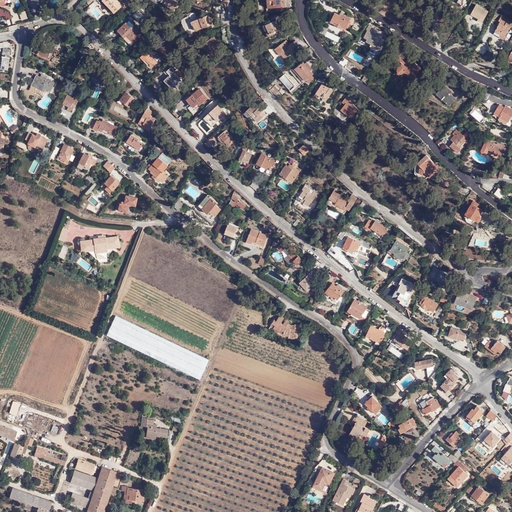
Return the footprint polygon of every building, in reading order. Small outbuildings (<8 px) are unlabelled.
[(123,5),(118,0),(103,0),(107,5),(108,4),(115,12),(123,5)] [(175,11),(181,2),(177,0),(157,0),(175,11)] [(471,14),(478,18),(479,17),(484,20),(488,12),(476,5),(471,14)] [(4,15),(6,20),(11,18),(6,6),(0,8),(0,14),(1,16),(4,15)] [(347,25),(348,22),(349,19),(346,18),(348,13),(341,9),(339,15),(334,12),(331,21),(335,23),(341,26),(346,28),(347,25)] [(14,22),(22,21),(20,13),(13,15),(14,22)] [(203,16),(197,19),(192,20),(196,30),(212,24),(208,14),(203,16)] [(495,31),(499,34),(501,32),(506,35),(511,23),(511,21),(502,15),(499,21),(500,21),(495,31)] [(132,27),(127,21),(118,30),(125,37),(127,35),(134,43),(142,34),(134,26),(132,27)] [(279,26),(277,23),(275,24),(274,21),(263,25),(268,36),(274,33),(274,31),(277,30),(277,31),(284,28),(283,24),(279,26)] [(370,29),(371,26),(368,25),(367,27),(368,28),(364,37),(367,38),(366,41),(370,43),(380,48),(384,40),(379,37),(380,34),(372,30),(370,29)] [(214,36),(205,43),(213,54),(220,49),(215,43),(218,41),(214,36)] [(286,40),(276,47),(281,54),(284,58),(296,49),(294,47),(298,44),(295,40),(290,44),(286,40)] [(37,43),(34,51),(49,58),(53,48),(49,47),(50,45),(43,42),(42,45),(37,43)] [(213,54),(205,43),(202,45),(211,56),(213,54)] [(140,56),(144,60),(146,59),(149,63),(152,66),(156,62),(146,51),(140,56)] [(6,56),(1,55),(0,62),(0,70),(6,72),(8,57),(6,56)] [(339,63),(343,65),(348,59),(344,56),(339,63)] [(130,58),(125,63),(128,67),(133,61),(130,58)] [(399,59),(396,63),(399,66),(398,67),(397,70),(397,71),(399,73),(400,73),(402,73),(403,73),(404,72),(412,78),(414,79),(415,79),(417,78),(418,77),(418,76),(418,74),(417,73),(421,68),(417,64),(411,59),(409,60),(407,59),(405,61),(403,60),(402,61),(399,59)] [(303,61),(295,67),(306,79),(309,83),(314,78),(312,75),(313,73),(311,70),(313,68),(307,61),(305,63),(303,61)] [(399,66),(396,63),(395,64),(397,66),(396,67),(396,69),(396,71),(397,73),(399,75),(400,75),(403,75),(405,74),(411,79),(412,78),(404,72),(403,73),(402,73),(400,73),(399,73),(397,71),(397,70),(398,67),(399,66)] [(100,82),(100,83),(102,84),(104,84),(105,83),(111,74),(97,66),(92,75),(99,79),(100,82)] [(169,75),(166,77),(172,84),(174,82),(175,84),(179,88),(185,83),(174,71),(175,70),(171,66),(166,71),(169,75)] [(306,79),(295,67),(294,68),(305,80),(306,79)] [(40,76),(36,74),(29,89),(42,96),(46,90),(50,92),(55,82),(47,79),(48,77),(42,74),(40,76)] [(362,79),(367,84),(371,78),(366,74),(362,79)] [(98,84),(100,83),(100,82),(99,79),(92,75),(91,78),(97,81),(98,84)] [(172,84),(166,77),(164,79),(172,87),(175,84),(174,82),(172,84)] [(478,83),(471,80),(467,87),(474,91),(478,83)] [(322,83),(315,93),(323,98),(322,99),(325,101),(333,90),(322,83)] [(281,88),(277,84),(271,90),(278,98),(279,97),(282,94),(280,91),(281,91),(280,90),(281,88)] [(452,91),(444,84),(436,93),(450,105),(455,98),(450,93),(452,91)] [(197,111),(195,108),(208,98),(199,88),(187,98),(192,104),(188,108),(194,114),(197,111)] [(130,93),(126,91),(120,99),(130,107),(136,99),(129,94),(130,93)] [(72,111),(74,108),(73,108),(75,103),(77,104),(80,97),(75,94),(73,97),(68,94),(63,103),(69,106),(67,109),(72,111)] [(347,100),(349,98),(346,96),(342,101),(345,103),(340,109),(351,118),(358,109),(351,103),(347,100)] [(252,115),(257,121),(266,113),(255,102),(244,113),(249,118),(252,115)] [(493,115),(500,104),(499,103),(494,112),(489,108),(487,111),(492,116),(493,115)] [(504,106),(500,104),(493,115),(496,118),(498,120),(505,124),(507,121),(508,121),(511,114),(511,108),(509,107),(508,109),(504,106)] [(213,108),(211,110),(217,117),(219,115),(220,114),(213,108)] [(217,117),(211,110),(205,116),(213,125),(219,120),(220,121),(223,119),(219,115),(217,117)] [(144,122),(144,123),(151,127),(156,118),(150,115),(151,114),(145,111),(140,120),(144,122)] [(98,130),(99,128),(114,135),(118,127),(103,120),(102,122),(97,119),(95,123),(92,121),(89,128),(92,130),(93,128),(98,130)] [(19,129),(16,124),(10,128),(14,132),(19,129)] [(219,135),(221,136),(226,141),(229,145),(235,139),(226,129),(219,135)] [(462,146),(461,145),(469,136),(465,133),(463,135),(459,131),(455,135),(454,134),(450,138),(453,141),(450,144),(457,151),(462,146)] [(47,139),(39,135),(38,137),(35,136),(28,132),(24,139),(28,141),(27,144),(34,147),(35,145),(42,149),(47,139)] [(140,139),(131,134),(127,141),(135,146),(135,145),(140,148),(143,143),(139,140),(140,139)] [(443,138),(438,143),(441,146),(446,141),(443,138)] [(498,156),(502,148),(486,141),(482,149),(482,150),(483,151),(484,152),(485,152),(487,151),(488,148),(495,152),(494,154),(498,156)] [(60,158),(67,162),(74,150),(70,148),(70,147),(64,144),(59,152),(60,152),(58,157),(56,158),(57,159),(60,159),(60,158)] [(82,145),(80,148),(81,149),(78,155),(81,157),(79,162),(88,167),(90,163),(91,164),(94,159),(91,157),(87,155),(85,154),(87,151),(94,156),(96,153),(82,145)] [(254,154),(256,152),(248,148),(247,151),(242,149),(241,149),(239,154),(241,155),(238,161),(247,165),(252,154),(254,154)] [(504,149),(502,148),(498,156),(494,154),(495,152),(488,148),(487,151),(485,152),(484,152),(483,151),(482,150),(482,149),(480,148),(480,151),(481,153),(483,154),(484,154),(485,154),(487,153),(500,159),(504,149)] [(275,160),(267,155),(261,152),(256,163),(261,165),(262,163),(266,166),(265,167),(270,170),(275,160)] [(418,162),(418,163),(421,165),(419,167),(419,169),(419,171),(421,173),(421,174),(424,174),(426,173),(428,176),(429,177),(434,172),(435,173),(440,169),(439,169),(440,167),(437,164),(436,165),(434,163),(426,154),(418,162)] [(150,172),(153,174),(160,180),(162,182),(169,174),(164,170),(168,165),(159,157),(152,164),(150,162),(148,165),(150,167),(149,168),(151,171),(150,172)] [(134,167),(138,171),(142,161),(138,159),(134,167)] [(106,169),(110,164),(107,161),(102,166),(106,169)] [(421,165),(418,163),(415,166),(415,173),(419,177),(426,177),(428,176),(426,173),(424,174),(421,174),(421,173),(419,171),(419,169),(419,167),(421,165)] [(114,168),(110,164),(106,169),(110,172),(114,168)] [(287,168),(288,165),(286,164),(280,173),(292,182),(297,175),(287,168)] [(299,173),(288,165),(287,168),(297,175),(299,173)] [(94,182),(96,181),(88,175),(86,177),(90,179),(89,181),(93,184),(94,182)] [(106,186),(111,190),(119,181),(112,175),(103,183),(106,186)] [(261,184),(255,179),(250,185),(256,190),(261,184)] [(93,184),(84,193),(86,195),(96,184),(94,182),(93,184)] [(304,190),(299,195),(303,198),(302,200),(308,205),(310,202),(311,202),(316,196),(312,192),(311,194),(309,192),(311,189),(305,185),(302,188),(304,190)] [(499,187),(494,193),(500,198),(505,192),(499,187)] [(349,199),(344,196),(341,200),(337,197),(339,193),(340,191),(335,188),(329,198),(336,202),(333,207),(344,214),(347,209),(349,206),(351,208),(357,197),(352,194),(349,199)] [(208,194),(199,205),(209,213),(210,211),(215,216),(222,208),(216,204),(217,203),(208,194)] [(136,198),(125,195),(124,202),(121,201),(120,203),(119,203),(117,210),(126,212),(127,206),(129,206),(130,205),(134,206),(136,198)] [(245,206),(238,198),(235,201),(237,202),(237,203),(243,209),(245,206)] [(336,202),(329,198),(326,202),(333,207),(336,202)] [(174,206),(179,210),(184,204),(179,200),(174,206)] [(477,205),(478,203),(473,200),(465,213),(466,214),(465,216),(474,222),(476,218),(478,220),(480,219),(481,217),(480,215),(483,209),(479,207),(477,205)] [(382,215),(375,210),(372,214),(379,219),(382,215)] [(383,235),(388,228),(376,220),(374,222),(370,220),(366,226),(370,230),(372,227),(383,235)] [(228,223),(225,232),(236,237),(237,233),(236,232),(237,228),(228,223)] [(251,228),(247,240),(253,242),(252,243),(263,248),(268,235),(261,232),(260,233),(256,232),(257,230),(251,228)] [(347,232),(343,229),(338,236),(341,239),(347,232)] [(349,236),(348,235),(343,247),(348,250),(348,251),(353,253),(355,249),(357,250),(361,242),(362,243),(364,239),(350,232),(349,236)] [(119,241),(114,236),(105,238),(105,237),(98,238),(93,238),(93,239),(84,240),(80,245),(80,246),(85,249),(115,246),(119,241)] [(287,255),(296,265),(301,260),(294,252),(296,250),(290,243),(292,242),(288,238),(277,248),(280,252),(286,248),(289,253),(287,255)] [(403,258),(404,257),(410,247),(396,239),(390,250),(403,258)] [(120,247),(119,241),(115,246),(85,249),(80,246),(81,251),(94,250),(95,253),(107,251),(107,248),(120,247)] [(405,258),(404,257),(403,258),(390,250),(389,249),(387,250),(393,255),(394,256),(395,258),(397,259),(399,259),(402,259),(404,259),(405,258)] [(278,250),(274,252),(278,260),(282,258),(278,250)] [(433,267),(431,271),(432,272),(431,275),(437,278),(436,279),(444,283),(448,274),(433,267)] [(318,272),(315,269),(306,276),(299,282),(301,283),(298,288),(309,294),(313,287),(312,287),(314,285),(310,280),(318,272)] [(432,272),(431,271),(428,276),(436,280),(436,279),(437,278),(431,275),(432,272)] [(396,290),(400,292),(408,296),(410,292),(406,290),(407,287),(411,289),(414,284),(402,277),(396,290)] [(333,282),(326,290),(337,299),(345,290),(342,287),(340,288),(336,285),(333,282)] [(372,289),(378,294),(384,288),(377,283),(372,289)] [(337,299),(326,290),(325,292),(332,298),(333,297),(337,300),(337,299)] [(477,297),(470,294),(466,292),(459,290),(455,302),(473,308),(477,297)] [(408,296),(400,292),(398,295),(408,300),(412,293),(410,292),(408,296)] [(420,305),(424,307),(424,306),(428,308),(433,312),(438,304),(424,295),(420,301),(422,303),(420,305)] [(362,316),(366,309),(367,306),(354,299),(349,309),(362,316)] [(361,318),(362,316),(349,309),(348,311),(361,318)] [(210,360),(115,316),(105,337),(200,381),(210,360)] [(281,323),(277,320),(274,319),(272,323),(275,325),(274,326),(278,328),(278,329),(283,332),(282,334),(284,335),(284,336),(288,336),(288,338),(294,338),(294,337),(297,338),(298,330),(300,330),(301,326),(294,324),(294,325),(290,325),(288,324),(284,322),(283,324),(281,323)] [(366,335),(375,340),(380,342),(385,332),(381,330),(382,327),(379,326),(378,329),(371,325),(366,335)] [(457,336),(464,338),(465,335),(466,333),(467,331),(451,326),(448,335),(456,338),(457,336)] [(405,335),(400,331),(394,339),(397,341),(397,340),(401,343),(401,344),(407,349),(413,340),(405,335)] [(498,340),(494,344),(489,339),(484,344),(495,353),(498,350),(501,352),(505,346),(498,340)] [(392,346),(389,350),(402,359),(405,355),(392,346)] [(433,365),(431,357),(415,361),(416,368),(433,365)] [(435,365),(427,367),(429,375),(437,373),(435,365)] [(455,370),(461,378),(464,375),(458,367),(455,370)] [(454,385),(453,384),(452,383),(453,382),(455,380),(450,375),(441,384),(447,391),(449,388),(450,389),(454,385)] [(511,377),(510,377),(509,379),(507,379),(503,390),(511,393),(511,391),(511,377)] [(372,396),(365,403),(368,406),(372,410),(375,414),(382,407),(372,396)] [(444,406),(439,398),(436,400),(433,396),(428,400),(429,402),(428,403),(425,399),(421,402),(423,407),(422,408),(425,413),(432,409),(433,410),(440,405),(442,408),(443,408),(444,407),(444,406)] [(394,407),(400,412),(401,411),(405,405),(402,402),(404,401),(402,399),(394,407)] [(10,400),(9,405),(11,405),(8,413),(16,415),(20,403),(10,400)] [(477,405),(474,408),(473,410),(471,409),(467,414),(469,416),(475,421),(484,411),(477,405)] [(493,420),(496,415),(490,410),(487,414),(493,420)] [(167,429),(156,427),(153,427),(153,423),(154,418),(152,418),(146,417),(147,413),(141,412),(140,426),(147,426),(146,435),(155,436),(166,438),(167,429)] [(351,433),(357,436),(367,442),(373,430),(365,426),(367,422),(355,415),(352,422),(355,424),(351,433)] [(381,415),(378,419),(385,423),(388,420),(381,415)] [(401,432),(410,427),(412,426),(416,424),(412,417),(399,423),(401,427),(398,428),(401,432)] [(467,431),(470,428),(465,422),(462,425),(467,431)] [(59,427),(50,423),(48,429),(51,430),(51,431),(57,433),(59,427)] [(14,440),(16,432),(0,425),(0,434),(11,439),(13,439),(14,440)] [(462,435),(460,433),(456,430),(454,433),(452,431),(446,438),(455,446),(461,439),(460,438),(462,435)] [(24,447),(19,445),(14,443),(11,454),(19,457),(21,452),(25,454),(28,445),(31,446),(33,439),(29,438),(27,436),(24,447)] [(444,446),(438,442),(434,446),(439,451),(440,450),(444,446)] [(46,455),(47,452),(48,450),(37,446),(34,455),(64,465),(65,461),(61,459),(53,457),(46,455)] [(439,451),(434,446),(432,449),(436,453),(433,456),(445,467),(451,459),(455,462),(458,459),(458,458),(451,453),(448,457),(440,450),(439,451)] [(462,453),(458,449),(454,454),(458,457),(462,453)] [(95,464),(78,458),(75,468),(91,474),(95,464)] [(455,462),(453,463),(457,467),(448,477),(454,482),(457,479),(461,482),(468,474),(465,471),(463,469),(465,466),(458,459),(455,462)] [(74,470),(70,482),(90,489),(109,495),(113,485),(118,487),(120,480),(119,479),(121,473),(102,467),(98,478),(74,470)] [(313,486),(326,492),(335,473),(322,467),(313,486)] [(343,496),(347,498),(348,498),(350,494),(352,495),(355,489),(347,485),(349,481),(343,478),(333,500),(339,503),(343,496)] [(123,498),(132,499),(143,501),(145,489),(128,487),(128,486),(121,485),(121,490),(124,491),(126,491),(126,493),(124,493),(123,498)] [(325,494),(326,492),(313,486),(312,487),(325,494)] [(479,486),(472,495),(478,499),(483,503),(489,494),(479,486)] [(51,501),(12,487),(11,489),(10,494),(9,496),(15,498),(37,506),(48,510),(51,501)] [(103,511),(109,495),(90,489),(89,492),(93,493),(91,499),(87,498),(72,492),(68,501),(88,508),(86,511),(103,511)] [(367,500),(368,498),(369,496),(364,493),(360,501),(362,502),(359,508),(357,507),(354,511),(371,511),(377,502),(372,500),(371,502),(367,500)] [(35,511),(37,506),(15,498),(12,504),(35,511)] [(490,507),(495,511),(498,506),(494,502),(490,507)]
